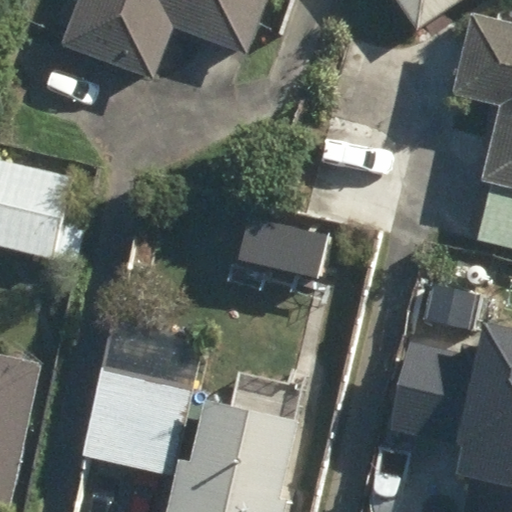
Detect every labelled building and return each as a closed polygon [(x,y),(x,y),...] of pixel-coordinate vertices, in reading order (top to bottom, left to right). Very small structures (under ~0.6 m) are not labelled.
[(276,0),(96,0),(80,45),(164,78),(184,26),(256,54),(276,0)] [(388,0),(416,39),(472,0),(388,0)] [(475,252),(511,260),(511,37),(467,27),(449,106),(496,116),(480,191),(489,193),(475,252)] [(0,253),(53,265),(71,181),(0,166),(0,253)] [(511,511),(511,329),(487,323),(478,358),(414,343),(393,430),(463,446),(456,475),(470,478),(461,511),(511,511)] [(0,511),(13,511),(40,370),(0,362),(0,511)] [(86,463),(174,481),(192,394),(104,376),(86,463)] [(168,511),(277,511),(295,431),(205,411),(191,472),(178,470),(168,511)]
